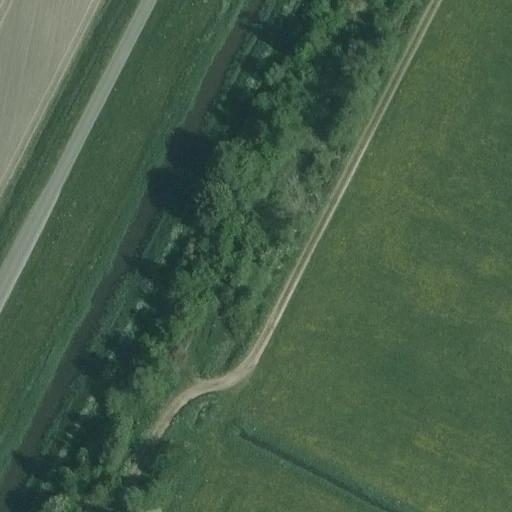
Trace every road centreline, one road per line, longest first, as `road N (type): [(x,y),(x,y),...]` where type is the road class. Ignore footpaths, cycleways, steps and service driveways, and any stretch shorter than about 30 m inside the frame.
road 1 (track): [(435,0),(246,361),(178,402),(113,511)]
road 2 (track): [(40,511),(299,0)]
road 3 (unclassified): [(0,291),(148,0)]
